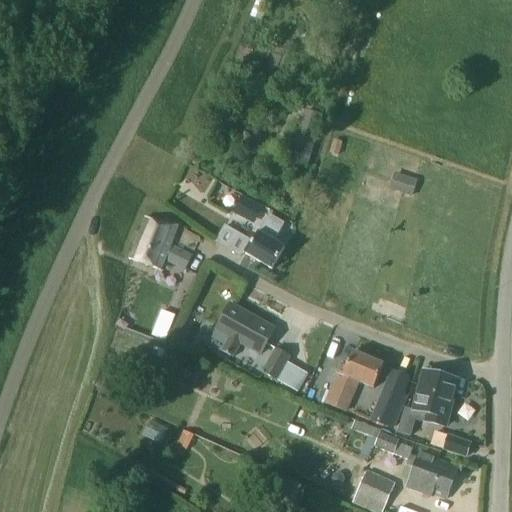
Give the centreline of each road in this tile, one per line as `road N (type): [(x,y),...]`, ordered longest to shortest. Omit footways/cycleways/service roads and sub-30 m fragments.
road 1 (unclassified): [(0,418),(81,219),(194,0)]
road 2 (residential): [(502,374),(482,374),(300,305),(217,257)]
road 3 (residential): [(498,511),(502,374)]
